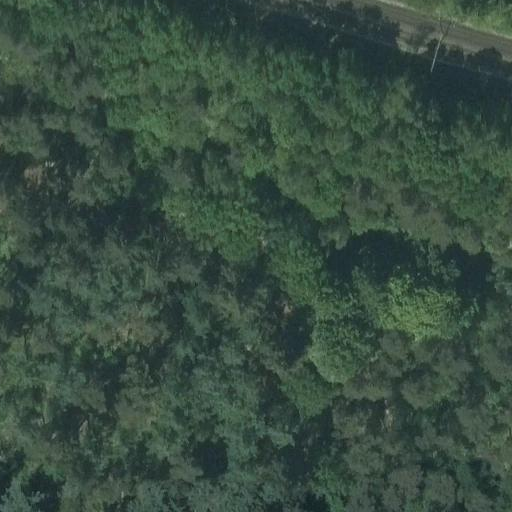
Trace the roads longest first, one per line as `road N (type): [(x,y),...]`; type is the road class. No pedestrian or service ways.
road 1 (track): [(308,476),(282,243)]
road 2 (track): [(177,511),(308,476)]
